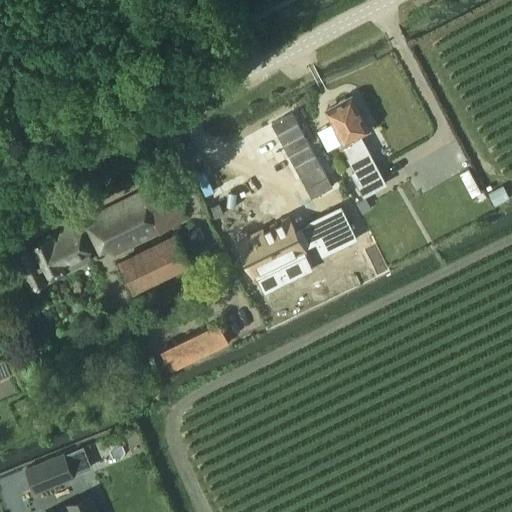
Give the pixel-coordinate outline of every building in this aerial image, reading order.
[(335,130),(342,143),(357,171),(352,174),(363,195),(385,184),(360,134),(368,129),(351,96),(327,109),(337,129),(335,130)] [(160,233),(160,231),(185,218),(166,179),(141,191),(136,192),(93,213),(94,221),(86,226),(100,253),(108,250),(113,255),(160,233)] [(290,219),(240,243),(257,279),(308,255),(305,249),(317,244),(323,255),(358,238),(342,206),(307,222),(308,225),(296,231),(290,219)] [(72,225),(13,254),(30,289),(89,261),(72,225)] [(120,257),(135,290),(195,263),(180,230),(120,257)] [(321,282),(328,297),(343,289),(336,275),(321,282)] [(307,306),(326,298),(318,278),(299,286),(307,306)] [(160,349),(168,365),(171,371),(229,343),(218,320),(160,349)] [(64,454),(27,469),(36,491),(73,475),(64,454)]
